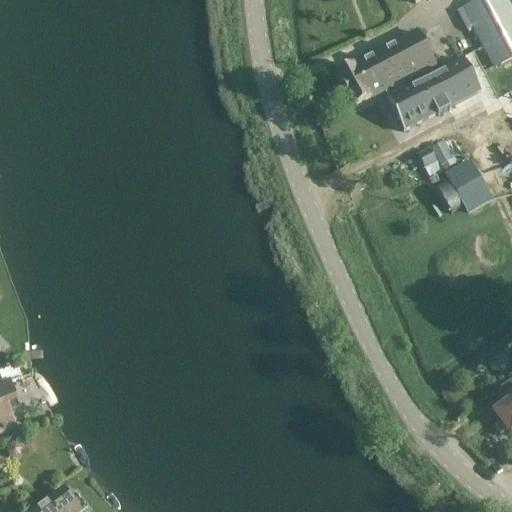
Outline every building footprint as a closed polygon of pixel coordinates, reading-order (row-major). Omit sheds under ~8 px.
[(511,5),(509,0),(480,0),(464,9),(496,68),(511,59),(511,5)] [(354,108),(384,92),(400,84),(434,66),(417,32),(336,74),(354,108)] [(400,85),(384,93),(387,100),(403,133),(437,116),(438,118),(439,117),(438,116),(448,111),(448,112),(450,111),(449,109),(480,93),(463,61),(404,92),(400,85)] [(429,150),(417,156),(425,170),(436,164),(429,150)] [(482,188),(471,169),(435,191),(446,210),(482,188)] [(2,386),(0,386),(0,433),(15,428),(11,418),(6,405),(16,401),(9,383),(2,386)] [(511,401),(495,415),(511,436),(511,435),(511,401)] [(77,511),(62,492),(34,511),(77,511)]
